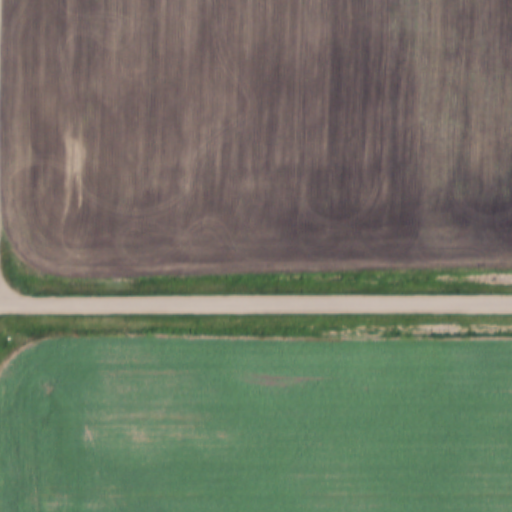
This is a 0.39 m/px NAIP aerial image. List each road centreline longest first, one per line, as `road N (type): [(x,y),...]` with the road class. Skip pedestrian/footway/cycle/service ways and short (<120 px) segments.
road 1 (residential): [(511,304),(0,304)]
road 2 (track): [(9,0),(0,170)]
